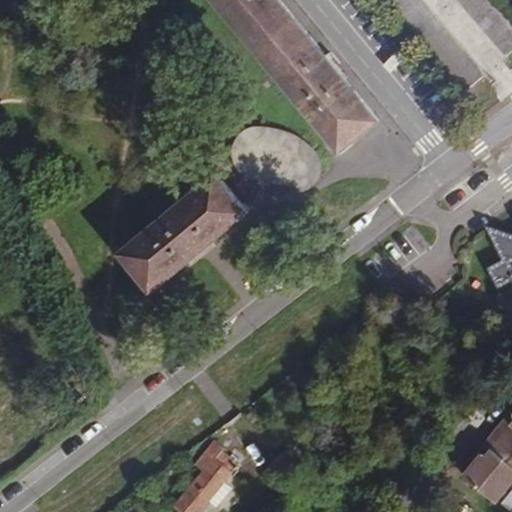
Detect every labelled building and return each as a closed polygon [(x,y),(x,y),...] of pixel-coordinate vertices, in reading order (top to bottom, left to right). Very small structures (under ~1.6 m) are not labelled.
[(378,123),(274,0),(209,0),(337,156),(378,123)] [(487,79),(418,0),(383,0),(468,96),(487,79)] [(511,57),(511,23),(490,0),(456,0),(510,59),(511,57)] [(292,140),(270,134),(258,136),(238,150),(235,172),(239,180),(244,186),(251,188),(257,188),(273,186),(276,188),(278,192),(299,193),(306,192),(315,183),(320,175),(320,168),(316,157),(292,140)] [(248,217),(214,177),(117,257),(151,297),(248,217)] [(511,233),(493,228),(489,230),(504,260),(489,268),(499,286),(502,285),(511,287),(511,233)] [(511,287),(502,285),(499,286),(508,305),(511,302),(511,287)] [(511,412),(480,451),(486,456),(511,425),(511,412)] [(511,425),(486,456),(480,451),(471,461),(474,463),(464,475),(496,501),(511,482),(511,425)] [(225,449),(215,441),(196,464),(204,471),(175,507),(181,511),(199,511),(210,500),(219,488),(224,482),(238,465),(222,452),(225,449)] [(312,462),(293,445),(284,455),(303,471),(312,462)] [(284,455),(283,453),(266,472),(286,490),(303,471),(284,455)] [(310,477),(293,498),(301,504),(318,484),(310,477)] [(224,482),(219,488),(210,500),(217,506),(232,488),(224,482)]
